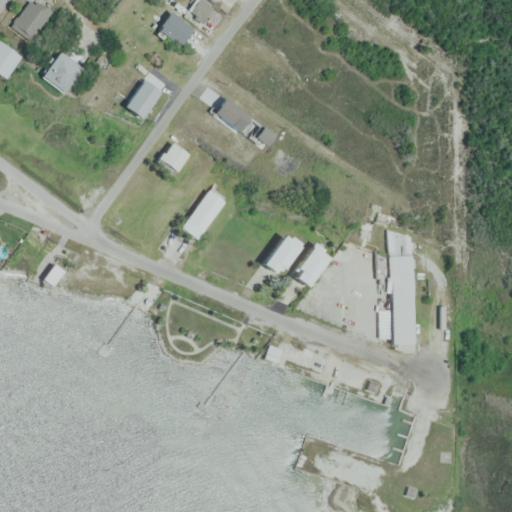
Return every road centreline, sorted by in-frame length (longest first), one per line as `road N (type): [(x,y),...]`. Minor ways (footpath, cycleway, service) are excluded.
road 1 (residential): [(435,373),(329,339),(0,198)]
road 2 (residential): [(254,0),(87,235)]
